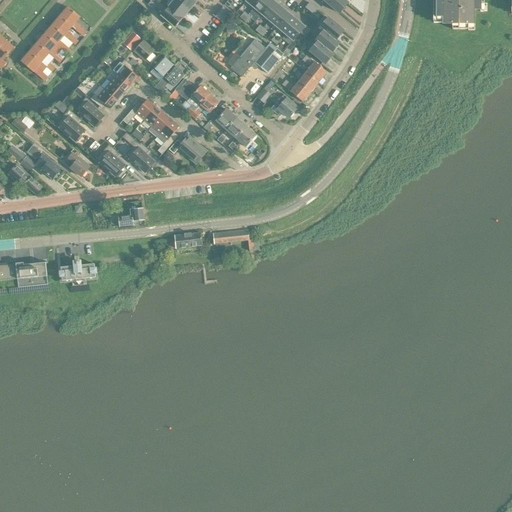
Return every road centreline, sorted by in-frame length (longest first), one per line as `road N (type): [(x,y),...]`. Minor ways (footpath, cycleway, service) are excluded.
road 1 (tertiary): [(0,244),(289,208),(326,184),(344,160),(398,54)]
road 2 (track): [(269,215),(278,226),(296,226),(333,200),(374,151),(419,55),(403,36)]
road 3 (residential): [(0,207),(240,175)]
road 4 (residential): [(291,146),(150,10)]
road 5 (unclassified): [(240,175),(146,85),(103,133)]
road 6 (unclassified): [(291,146),(323,141),(398,54)]
road 7 (residential): [(291,146),(364,38)]
